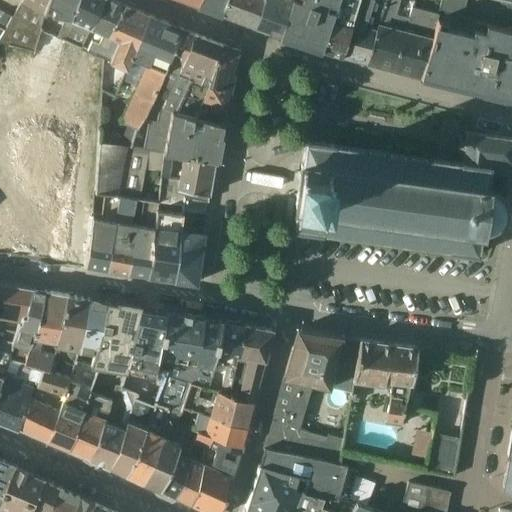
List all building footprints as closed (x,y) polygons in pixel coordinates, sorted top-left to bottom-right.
[(44,0),(16,0),(0,28),(0,38),(7,41),(32,45),(38,24),(44,0)] [(67,15),(73,0),(46,0),(53,3),(49,11),(61,14),(67,15)] [(88,23),(98,0),(73,0),(67,15),(61,14),(54,33),(62,36),(78,43),(88,23)] [(106,32),(122,0),(121,0),(98,0),(88,23),(101,30),(97,40),(89,36),(84,46),(100,52),(109,33),(106,32)] [(124,65),(146,10),(122,0),(106,32),(109,33),(100,52),(107,55),(106,57),(124,65)] [(221,0),(197,0),(197,1),(218,9),(221,0)] [(221,0),(218,9),(252,22),(259,0),(221,0)] [(259,0),(252,22),(276,31),(285,0),(259,0)] [(285,0),(276,31),(318,45),(332,0),(285,0)] [(332,0),(318,45),(338,51),(353,0),(332,0)] [(353,0),(338,51),(363,58),(381,0),(353,0)] [(381,0),(363,58),(390,64),(406,13),(394,9),(396,0),(381,0)] [(446,11),(448,9),(460,12),(462,0),(439,0),(437,9),(446,11)] [(406,13),(390,64),(417,71),(433,19),(436,10),(409,2),(406,13)] [(149,98),(180,24),(146,10),(124,65),(120,76),(133,81),(131,88),(117,116),(125,119),(134,123),(149,98)] [(511,26),(473,17),(469,28),(458,82),(511,94),(511,26)] [(417,72),(458,82),(469,28),(433,19),(417,71),(417,72)] [(54,33),(38,24),(32,45),(16,100),(0,192),(65,203),(78,123),(46,118),(49,103),(43,102),(62,36),(54,33)] [(157,101),(161,103),(192,29),(180,24),(149,98),(157,101)] [(204,85),(218,39),(192,29),(161,103),(192,111),(200,99),(204,85)] [(235,46),(218,39),(204,85),(200,99),(192,111),(219,118),(235,46)] [(212,155),(219,118),(192,111),(161,103),(157,101),(154,116),(146,115),(140,143),(161,147),(170,148),(178,149),(212,155)] [(128,141),(134,123),(125,119),(115,139),(128,141)] [(511,134),(465,129),(460,159),(487,163),(486,168),(507,171),(509,159),(509,160),(511,140),(511,134)] [(128,141),(115,139),(97,136),(93,187),(118,190),(130,192),(138,193),(143,164),(158,167),(161,147),(140,143),(128,141)] [(487,163),(460,159),(330,141),(331,140),(303,136),(300,159),(299,159),(293,202),(290,225),(318,229),(318,228),(447,245),(447,246),(474,250),(477,227),(484,227),(495,223),(500,215),(502,208),(501,200),(498,194),(491,187),(483,185),(486,168),(487,163)] [(146,272),(171,275),(177,227),(182,191),(183,185),(174,184),(176,172),(167,172),(170,148),(161,147),(158,167),(155,196),(146,272)] [(206,190),(212,155),(178,149),(176,172),(174,184),(183,185),(206,190)] [(105,265),(125,269),(134,216),(128,215),(130,192),(118,190),(113,222),(105,265)] [(177,227),(200,229),(205,195),(182,191),(177,227)] [(65,203),(0,192),(0,247),(83,261),(90,218),(91,208),(65,203)] [(125,269),(146,272),(155,196),(142,194),(138,217),(134,216),(125,269)] [(83,261),(105,265),(113,222),(90,218),(83,261)] [(193,278),(200,229),(177,227),(171,275),(193,278)] [(23,311),(31,283),(0,278),(0,334),(10,336),(14,324),(0,322),(0,313),(17,316),(20,309),(23,311)] [(23,354),(42,285),(31,283),(23,311),(20,309),(17,316),(14,324),(10,336),(5,352),(23,354)] [(55,340),(65,289),(42,285),(23,354),(22,357),(38,361),(47,364),(55,340)] [(55,340),(47,364),(52,365),(57,350),(58,351),(59,352),(60,353),(62,355),(64,356),(66,357),(68,358),(71,359),(73,353),(87,294),(65,289),(55,340)] [(105,297),(87,294),(73,353),(88,359),(105,297)] [(137,302),(105,297),(88,359),(97,363),(88,387),(109,394),(113,384),(114,381),(118,382),(137,302)] [(138,302),(137,302),(118,382),(137,391),(136,394),(138,395),(152,358),(163,306),(138,302)] [(191,310),(163,306),(152,358),(166,362),(152,398),(170,403),(191,310)] [(220,315),(191,310),(170,403),(178,405),(179,402),(187,377),(208,383),(212,358),(220,315)] [(241,319),(220,315),(212,358),(223,362),(221,371),(229,373),(241,319)] [(269,324),(241,319),(229,373),(226,388),(250,396),(269,324)] [(347,386),(356,334),(295,324),(281,371),(310,377),(347,386)] [(0,368),(5,352),(10,336),(0,334),(0,368)] [(414,342),(356,334),(347,386),(346,393),(355,396),(357,388),(354,388),(356,377),(382,380),(382,376),(388,378),(387,388),(387,391),(382,417),(398,420),(406,379),(410,380),(414,342)] [(0,368),(0,415),(15,422),(31,379),(38,361),(22,357),(23,354),(5,352),(0,368)] [(44,434),(65,443),(88,387),(97,363),(88,359),(73,353),(71,359),(66,371),(60,389),(44,434)] [(152,400),(152,398),(166,362),(152,358),(138,395),(152,400)] [(31,379),(60,389),(66,371),(52,365),(47,364),(38,361),(31,379)] [(297,424),(310,377),(281,371),(261,443),(335,457),(339,432),(325,429),(324,432),(297,424)] [(187,377),(179,402),(195,406),(244,421),(250,396),(226,388),(208,383),(187,377)] [(60,389),(31,379),(15,422),(44,434),(60,389)] [(86,452),(107,460),(136,394),(137,391),(118,382),(114,381),(113,384),(118,387),(123,401),(116,420),(102,414),(86,452)] [(86,452),(102,414),(109,394),(88,387),(65,443),(86,452)] [(123,468),(152,400),(138,395),(136,394),(107,460),(123,468)] [(123,468),(139,475),(161,429),(170,403),(152,398),(152,400),(123,468)] [(139,475),(158,484),(186,420),(175,417),(178,405),(170,403),(161,429),(139,475)] [(238,444),(244,421),(195,406),(191,422),(195,424),(209,429),(238,444)] [(158,484),(170,490),(188,452),(184,450),(195,424),(191,422),(186,420),(158,484)] [(209,429),(195,424),(184,450),(188,452),(170,490),(187,498),(209,429)] [(410,460),(450,471),(457,432),(413,424),(407,458),(410,458),(410,460)] [(209,429),(187,498),(215,510),(238,444),(209,429)] [(335,457),(261,443),(255,459),(277,465),(294,469),(304,472),(299,486),(333,493),(345,496),(354,462),(335,457)] [(511,453),(506,453),(500,484),(510,486),(511,486),(511,453)] [(0,485),(10,459),(0,455),(0,485)] [(24,511),(40,473),(10,459),(0,485),(0,511),(8,511),(9,510),(13,511),(24,511)] [(277,465),(255,459),(239,511),(263,511),(274,483),(271,482),(277,465)] [(263,511),(287,511),(299,486),(304,472),(294,469),(287,488),(274,483),(263,511)] [(43,511),(57,481),(40,473),(24,511),(43,511)] [(442,511),(447,486),(405,477),(395,511),(442,511)] [(43,511),(66,511),(77,490),(57,481),(43,511)] [(287,511),(324,511),(333,493),(299,486),(287,511)] [(86,511),(92,497),(77,490),(66,511),(86,511)] [(346,511),(352,498),(345,496),(333,493),(324,511),(346,511)] [(92,497),(86,511),(109,511),(112,506),(92,497)] [(393,511),(352,498),(346,511),(393,511)]
